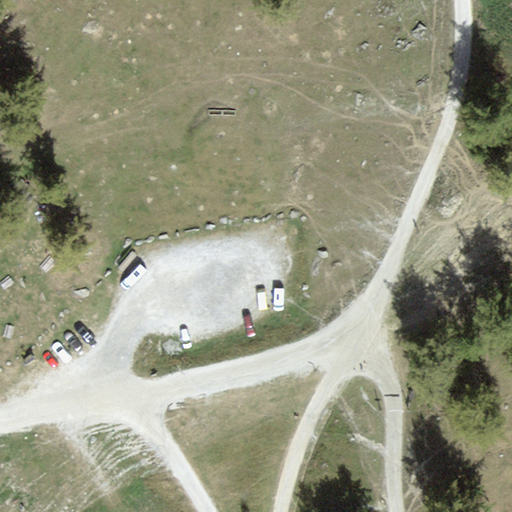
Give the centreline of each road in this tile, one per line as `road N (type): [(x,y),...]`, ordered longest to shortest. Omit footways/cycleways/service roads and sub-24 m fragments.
road 1 (unclassified): [(137,408),(191,382),(330,338),(410,219)]
road 2 (unclassified): [(277,511),(332,372),(410,219)]
road 3 (unclassified): [(410,219),(454,101),(462,0)]
road 4 (track): [(392,511),(390,393),(357,330)]
road 5 (unclassified): [(137,408),(72,400),(0,415)]
road 6 (unclassified): [(209,511),(137,408)]
